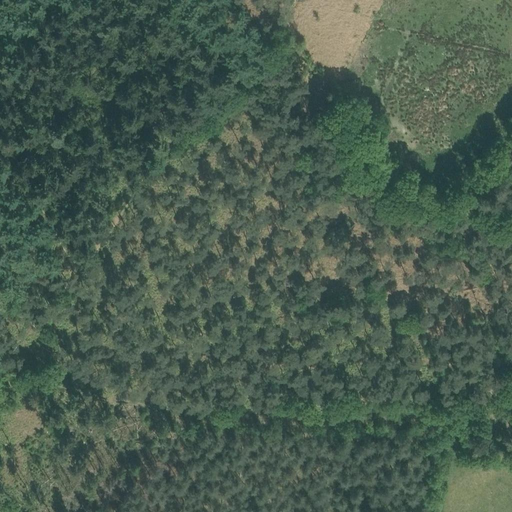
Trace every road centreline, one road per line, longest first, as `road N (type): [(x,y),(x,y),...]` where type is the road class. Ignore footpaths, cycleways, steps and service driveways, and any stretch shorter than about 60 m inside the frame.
road 1 (track): [(16,378),(165,412),(236,419),(497,420)]
road 2 (track): [(274,38),(343,114),(371,175),(511,232)]
road 3 (track): [(83,261),(238,68)]
road 4 (track): [(79,391),(62,356),(55,306),(83,261)]
road 5 (track): [(0,162),(83,261)]
